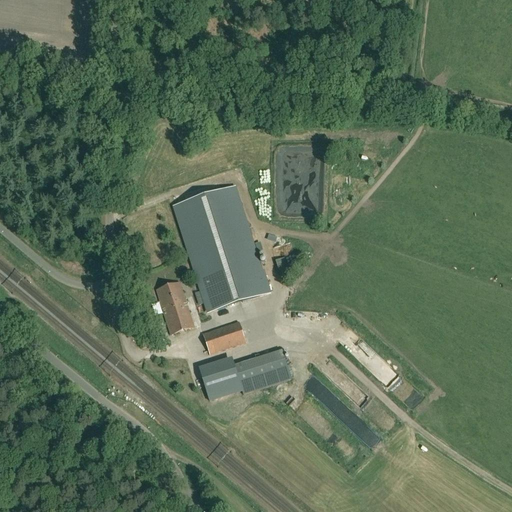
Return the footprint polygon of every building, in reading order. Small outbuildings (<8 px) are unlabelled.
[(176,207),(210,313),(271,294),(264,271),(260,273),(233,189),(176,207)] [(195,329),(186,301),(181,283),(157,291),(171,336),(195,329)] [(203,336),(210,356),(246,344),(239,323),(203,336)] [(288,333),(287,325),(278,326),(278,334),(288,333)] [(243,396),(291,381),(282,352),(234,367),(243,396)] [(208,366),(216,394),(231,390),(223,362),(208,366)] [(379,438),(371,430),(363,439),(370,447),(379,438)]
